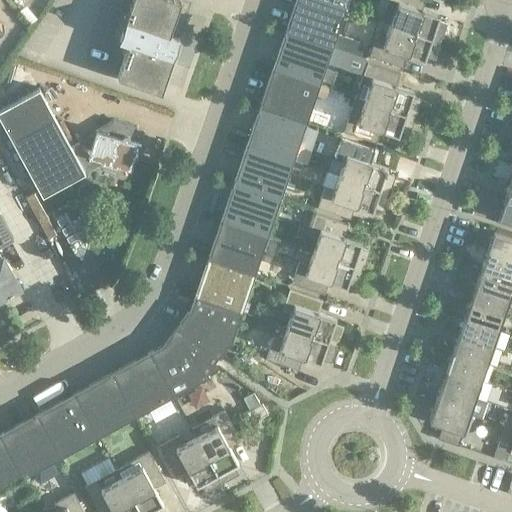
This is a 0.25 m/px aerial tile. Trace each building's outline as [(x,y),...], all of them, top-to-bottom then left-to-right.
[(171,58),(175,46),(178,37),(168,33),(179,1),(176,0),(130,0),(127,12),(119,9),(110,37),(128,44),(116,76),(136,83),(160,91),(171,58)] [(344,8),(319,0),(294,0),(284,30),(331,46),(335,35),(344,8)] [(347,0),(319,0),(344,8),(347,0)] [(377,19),(377,20),(439,41),(444,24),(437,21),(438,15),(416,8),(418,0),(387,0),(385,7),(394,10),(389,23),(377,19)] [(439,41),(377,20),(389,24),(385,37),(376,34),(368,56),(396,65),(400,53),(423,60),(425,55),(433,57),(439,41)] [(331,46),(284,30),(271,68),(318,84),(331,46)] [(335,35),(331,46),(347,51),(351,40),(335,35)] [(366,61),(354,96),(413,116),(419,100),(411,97),(413,91),(390,83),(394,71),(366,61)] [(318,84),(271,68),(258,106),(305,122),(318,84)] [(319,84),(316,94),(324,97),(327,86),(319,84)] [(84,171),(88,157),(89,150),(69,144),(38,87),(0,107),(0,119),(41,195),(84,171)] [(413,116),(354,96),(342,131),(370,141),(374,128),(397,136),(399,130),(407,133),(413,116)] [(305,122),(258,106),(246,144),(292,160),(305,122)] [(95,130),(89,150),(88,157),(101,161),(102,159),(117,163),(116,165),(129,169),(133,156),(131,156),(135,142),(137,143),(137,142),(129,140),(129,139),(129,138),(129,137),(129,136),(128,136),(128,135),(127,134),(126,134),(129,125),(133,127),(133,125),(113,119),(95,130)] [(326,170),(325,171),(387,192),(393,175),(385,172),(387,167),(364,159),(368,146),(340,137),(333,159),(342,162),(338,174),(326,170)] [(292,160),(246,144),(233,182),(279,198),(292,160)] [(387,192),(325,171),(325,172),(337,176),(333,189),(324,185),(316,207),(344,217),(348,204),(371,212),(373,206),(381,209),(387,192)] [(279,198),(233,182),(220,219),(267,235),(279,198)] [(287,182),(284,189),(292,191),(294,184),(287,182)] [(511,201),(504,199),(497,216),(511,221),(511,201)] [(65,205),(51,212),(72,251),(86,243),(89,233),(75,208),(65,205)] [(0,243),(12,237),(0,213),(0,243)] [(300,246),(299,247),(361,268),(367,251),(359,248),(361,243),(338,235),(342,222),(314,213),(307,234),(316,237),(312,250),(300,246)] [(267,235),(220,219),(207,257),(254,273),(267,235)] [(511,237),(493,230),(487,248),(511,256),(511,237)] [(361,268),(299,247),(311,251),(307,264),(298,261),(290,283),(318,292),(323,280),(345,288),(347,282),(355,285),(361,268)] [(511,256),(487,248),(481,265),(511,275),(511,256)] [(1,257),(0,255),(0,298),(19,288),(2,256),(1,257)] [(254,273),(207,257),(194,295),(241,311),(254,273)] [(511,285),(511,275),(481,265),(475,282),(509,294),(511,285)] [(509,294),(475,282),(469,299),(503,311),(509,294)] [(274,322),(335,343),(341,327),(333,324),(335,318),(312,310),(316,298),(289,288),(281,310),(290,313),(286,326),(274,322)] [(241,311),(194,295),(189,310),(187,309),(175,326),(217,356),(227,341),(230,342),(241,311)] [(503,311),(469,299),(463,316),(497,328),(503,311)] [(497,328),(463,316),(457,333),(492,345),(497,328)] [(335,343),(274,322),(273,323),(285,327),(281,340),(272,337),(265,358),(292,368),(297,355),(320,363),(322,358),(329,360),(335,343)] [(173,395),(208,375),(206,371),(217,356),(175,326),(163,343),(149,351),(173,395)] [(492,345),(457,333),(452,350),(486,362),(492,345)] [(486,362),(452,350),(446,367),(480,379),(486,362)] [(173,395),(149,351),(111,372),(135,415),(173,395)] [(480,379),(446,367),(440,384),(474,396),(480,379)] [(135,415),(111,372),(74,392),(98,436),(135,415)] [(474,396),(440,384),(434,401),(468,413),(474,396)] [(98,436),(74,392),(36,413),(60,456),(98,436)] [(267,411),(262,401),(241,412),(246,423),(267,411)] [(468,413),(434,401),(428,419),(441,424),(437,437),(458,444),(468,413)] [(223,409),(203,420),(191,427),(190,424),(189,424),(220,482),(236,473),(232,466),(237,463),(226,442),(237,435),(223,409)] [(60,456),(36,413),(0,432),(0,435),(23,477),(60,456)] [(511,414),(507,413),(503,425),(511,428),(511,425),(511,414)] [(220,482),(189,424),(189,425),(195,436),(183,442),(178,434),(158,445),(172,471),(184,464),(195,486),(201,483),(205,490),(220,482)] [(511,428),(503,425),(498,438),(507,441),(511,428)] [(0,489),(23,477),(0,435),(0,489)] [(148,451),(128,461),(116,468),(139,511),(159,511),(157,507),(162,504),(151,483),(162,476),(148,451)] [(139,511),(116,468),(83,486),(97,511),(109,505),(112,511),(139,511)] [(57,511),(55,511),(84,511),(73,492),(53,503),(57,511)]
